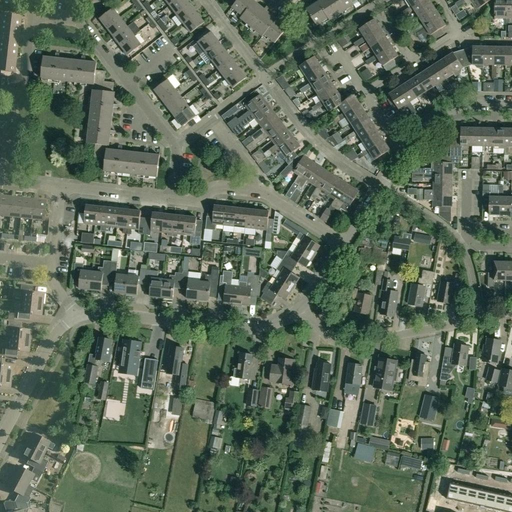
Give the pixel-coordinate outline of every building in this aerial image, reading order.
[(176,15),(190,4),(186,0),(176,0),(169,6),(176,15)] [(230,0),(234,3),(231,7),(242,16),(240,18),(262,37),(264,34),(274,43),(287,28),(286,27),(281,23),(281,22),(280,23),(266,11),(269,8),(266,6),(264,9),(252,0),(230,0)] [(312,5),(306,9),(316,25),(328,18),(329,20),(353,5),(352,3),(355,0),(319,0),(313,5),(312,4),(312,5)] [(407,0),(411,6),(406,9),(409,13),(414,10),(413,8),(425,0),(407,0)] [(434,7),(428,0),(425,0),(413,8),(414,10),(418,17),(434,7)] [(490,0),(469,0),(465,3),(468,6),(472,3),(476,10),(490,0)] [(498,19),(505,19),(505,0),(494,0),(494,19),(495,19),(495,23),(498,23),(498,19)] [(197,14),(190,4),(176,15),(183,24),(197,14)] [(440,16),(434,7),(418,17),(423,25),(418,28),(421,31),(426,28),(424,26),(440,16)] [(0,24),(20,27),(21,15),(15,15),(16,10),(2,8),(0,21),(0,24)] [(99,18),(106,28),(120,17),(113,8),(99,18)] [(204,23),(197,14),(183,24),(190,33),(204,23)] [(421,31),(416,34),(418,37),(423,33),(426,38),(446,26),(440,16),(424,26),(426,28),(421,31)] [(106,28),(114,37),(127,27),(120,17),(106,28)] [(374,19),(359,29),(364,37),(359,40),(361,44),(366,40),(365,38),(380,29),(374,19)] [(0,36),(19,38),(20,27),(0,24),(0,36)] [(114,37),(121,46),(134,36),(127,27),(114,37)] [(386,38),(380,29),(365,38),(366,40),(371,47),(386,38)] [(204,51),(218,41),(211,32),(197,42),(204,51)] [(19,38),(0,36),(0,47),(17,50),(19,38)] [(134,36),(121,46),(128,55),(141,45),(134,36)] [(371,47),(376,55),(365,62),(371,58),(373,62),(378,58),(377,57),(392,47),(386,38),(371,47)] [(225,51),(218,41),(204,51),(211,61),(225,51)] [(17,50),(0,47),(0,59),(16,61),(17,50)] [(398,56),(392,47),(377,57),(378,58),(383,66),(398,56)] [(472,47),(462,50),(467,67),(472,65),(472,47)] [(483,69),(483,65),(483,47),(472,47),(472,65),(474,65),(477,69),(483,69)] [(494,48),(483,47),(483,65),(492,66),(492,72),(496,72),(496,66),(494,66),(494,48)] [(496,66),(505,66),(505,48),(494,48),(494,66),(496,66)] [(467,67),(462,50),(453,53),(463,68),(467,67)] [(218,70),(232,60),(225,51),(211,61),(218,70)] [(453,53),(443,59),(453,74),(463,68),(453,53)] [(81,61),(59,58),(56,58),(43,56),(41,79),(93,85),(87,143),(95,144),(93,158),(105,159),(104,171),(156,177),(159,155),(148,154),(144,153),(121,151),(118,150),(106,149),(107,145),(108,145),(110,134),(110,130),(113,107),(113,104),(114,92),(112,92),(113,82),(104,81),(105,71),(96,70),(96,62),(84,61),(81,61)] [(295,72),(301,69),(305,76),(321,66),(315,57),(300,66),(299,65),(293,68),(295,72)] [(0,76),(7,77),(8,72),(15,73),(16,61),(0,59),(0,76)] [(444,80),(446,79),(453,74),(443,59),(434,65),(444,80)] [(239,69),(232,60),(218,70),(225,79),(239,69)] [(425,71),(435,86),(442,81),(446,87),(449,84),(446,79),(444,80),(434,65),(425,71)] [(327,75),(321,66),(305,76),(310,83),(305,87),(307,90),(312,87),(311,85),(327,75)] [(239,69),(225,79),(232,88),(246,78),(239,69)] [(425,71),(416,77),(426,92),(428,91),(435,86),(425,71)] [(332,84),(327,75),(311,85),(312,87),(317,94),(332,84)] [(424,93),(428,99),(431,96),(428,91),(426,92),(416,77),(407,83),(417,98),(424,93)] [(161,99),(175,89),(168,80),(154,90),(161,99)] [(417,98),(407,83),(398,89),(408,104),(410,103),(417,98)] [(317,94),(322,101),(316,105),(319,108),(324,105),(323,103),(338,94),(332,84),(317,94)] [(161,99),(168,109),(182,98),(175,89),(161,99)] [(399,110),(406,105),(410,110),(413,108),(410,103),(408,104),(398,89),(389,95),(399,110)] [(344,102),(338,94),(323,103),(324,105),(329,113),(339,106),(344,102)] [(236,117),(227,124),(231,130),(238,125),(266,103),(259,95),(245,106),(248,111),(238,119),(236,117)] [(354,95),(344,102),(339,106),(343,113),(345,114),(360,105),(354,95)] [(168,109),(175,118),(189,107),(182,98),(168,109)] [(298,98),(292,101),(297,107),(301,105),(302,104),(298,98)] [(238,125),(231,130),(237,137),(246,130),(244,127),(255,119),(258,123),(273,112),(266,103),(238,125)] [(343,113),(338,116),(341,119),(346,116),(351,123),(366,114),(360,105),(345,114),(343,113)] [(182,127),(196,117),(189,107),(175,118),(182,127)] [(250,137),(253,141),(280,120),(273,112),(258,123),(261,128),(250,137)] [(356,133),(372,123),(366,114),(351,123),(355,131),(350,134),(352,138),(358,134),(356,133)] [(268,136),(271,140),(286,128),(280,120),(253,141),(245,147),(249,152),(257,146),(256,145),(268,136)] [(377,132),(372,123),(356,133),(358,134),(362,142),(377,132)] [(266,158),(271,154),(293,137),(286,128),(271,140),(275,145),(264,154),(266,158)] [(460,146),(471,146),(471,128),(461,128),(460,146)] [(482,129),(471,128),(471,146),(482,146),(482,129)] [(482,146),(493,146),(493,129),(482,129),(482,146)] [(503,151),(504,129),(493,129),(493,146),(500,147),(500,151),(503,151)] [(508,147),(511,146),(511,129),(504,129),(503,151),(504,151),(503,155),(508,155),(508,147)] [(383,141),(377,132),(362,142),(367,149),(368,151),(383,141)] [(332,136),(325,140),(333,148),(338,145),(332,136)] [(288,165),(289,165),(297,156),(293,151),(300,146),(293,137),(271,154),(274,158),(281,153),(285,158),(283,159),(288,165)] [(367,149),(362,152),(364,156),(369,153),(374,160),(389,150),(383,141),(368,151),(367,149)] [(425,169),(424,174),(452,174),(452,163),(452,157),(455,157),(455,146),(450,146),(450,157),(440,157),(439,163),(434,163),(434,169),(425,169)] [(307,147),(297,156),(301,159),(303,156),(304,154),(306,155),(310,149),(307,147)] [(290,199),(298,185),(313,162),(303,156),(301,159),(297,156),(289,165),(294,170),(293,172),(298,175),(294,183),(285,196),(290,199)] [(307,181),(312,184),(322,168),(313,162),(298,185),(302,188),(307,181)] [(310,198),(314,201),(331,174),(322,168),(312,184),(317,187),(310,198)] [(422,179),(424,179),(433,179),(433,184),(452,185),(452,174),(424,174),(412,173),(412,181),(422,182),(422,179)] [(325,192),(330,196),(340,180),(331,174),(314,201),(318,203),(325,192)] [(320,218),(326,222),(332,212),(334,209),(349,185),(340,180),(330,196),(335,198),(328,210),(326,209),(320,218)] [(424,190),(424,195),(451,196),(452,185),(433,184),(433,190),(424,190)] [(301,190),(302,188),(298,185),(290,199),(289,200),(295,203),(302,193),(302,192),(303,191),(301,190)] [(334,209),(339,212),(340,209),(348,214),(351,209),(349,207),(359,191),(349,185),(334,209)] [(500,197),(498,197),(498,193),(489,193),(489,191),(482,191),(482,211),(489,211),(489,215),(500,215),(500,197)] [(500,215),(510,215),(511,197),(505,197),(505,193),(502,193),(503,191),(498,191),(498,197),(500,197),(500,215)] [(0,215),(10,216),(12,196),(0,195),(0,198),(0,215)] [(451,196),(424,195),(424,200),(433,201),(433,207),(439,207),(439,213),(451,213),(451,207),(451,196)] [(21,218),(23,198),(12,196),(10,216),(21,218)] [(32,219),(35,199),(23,198),(21,218),(32,219)] [(35,199),(32,219),(44,220),(46,200),(35,199)] [(95,225),(97,206),(86,205),(84,224),(95,225)] [(226,207),(214,205),(213,217),(207,217),(205,230),(215,231),(216,224),(224,225),(226,207)] [(106,232),(106,229),(108,207),(97,206),(95,225),(101,225),(101,231),(106,232)] [(398,206),(395,211),(402,215),(405,211),(398,206)] [(109,226),(116,227),(118,209),(108,207),(106,229),(108,229),(109,226)] [(224,225),(234,226),(236,208),(226,207),(224,225)] [(245,227),(247,209),(236,208),(234,226),(245,227)] [(127,234),(127,228),(129,210),(118,209),(116,227),(124,228),(123,234),(127,234)] [(245,227),(256,229),(258,210),(247,209),(245,227)] [(140,211),(129,210),(127,228),(127,234),(131,235),(132,230),(138,231),(138,234),(144,235),(146,218),(140,218),(140,211)] [(258,210),(256,229),(267,230),(269,211),(258,210)] [(332,212),(326,222),(331,226),(338,215),(332,212)] [(152,219),(146,218),(144,235),(150,235),(151,231),(162,232),(164,214),(153,213),(152,219)] [(172,237),(174,215),(164,214),(162,232),(167,233),(167,236),(172,237)] [(178,234),(183,235),(185,216),(174,215),(172,237),(177,237),(178,234)] [(190,243),(199,244),(201,231),(195,230),(196,217),(185,216),(183,235),(191,235),(190,243)] [(297,236),(296,237),(301,241),(297,247),(312,256),(319,245),(306,237),(308,233),(298,227),(294,233),(297,236)] [(81,242),(93,244),(94,239),(94,234),(82,233),(81,242)] [(422,243),(424,235),(416,233),(414,241),(422,243)] [(402,239),(394,238),(392,250),(409,252),(412,236),(403,235),(402,239)] [(151,246),(160,248),(161,241),(152,239),(151,246)] [(132,246),(123,245),(122,253),(132,254),(132,246)] [(282,260),(294,268),(298,262),(305,267),(312,256),(297,247),(294,253),(288,250),(282,260)] [(359,258),(385,262),(387,253),(361,248),(359,258)] [(281,272),(276,279),(291,289),(299,277),(291,273),(294,268),(282,260),(276,269),(281,272)] [(90,290),(101,291),(103,270),(110,271),(111,262),(104,261),(103,267),(98,267),(98,272),(92,271),(90,290)] [(494,281),(505,281),(505,262),(494,262),(494,273),(488,273),(488,287),(494,287),(494,281)] [(79,289),(90,290),(92,271),(91,271),(91,269),(83,268),(83,264),(75,263),(74,273),(80,274),(79,289)] [(150,296),(161,298),(163,279),(157,279),(158,271),(147,270),(147,269),(146,269),(146,275),(145,280),(151,280),(150,296)] [(211,275),(205,275),(204,282),(200,282),(198,300),(208,301),(210,285),(217,286),(219,270),(211,269),(211,275)] [(384,270),(377,269),(375,286),(381,287),(384,270)] [(408,304),(421,306),(426,284),(432,285),(434,273),(423,271),(421,282),(418,282),(418,286),(411,284),(408,304)] [(380,314),(393,316),(398,292),(391,291),(393,281),(387,280),(388,272),(384,272),(381,291),(384,291),(380,314)] [(181,279),(182,277),(182,274),(175,273),(175,276),(170,276),(170,280),(163,279),(161,298),(172,299),(175,279),(181,279)] [(114,293),(126,294),(128,275),(116,274),(114,293)] [(128,275),(126,294),(137,295),(139,276),(128,275)] [(239,282),(239,287),(237,304),(249,306),(250,297),(256,297),(259,276),(247,275),(247,283),(239,282)] [(232,280),(220,278),(218,293),(225,294),(223,303),(237,304),(239,287),(231,286),(232,280)] [(268,282),(261,292),(274,300),(277,294),(285,299),(291,289),(276,279),(273,285),(268,282)] [(198,300),(200,282),(189,280),(186,299),(198,300)] [(459,292),(461,281),(454,280),(453,284),(440,282),(437,302),(450,304),(452,291),(459,292)] [(24,292),(23,303),(42,305),(44,293),(32,292),(33,286),(21,285),(20,291),(24,292)] [(350,298),(355,299),(355,298),(357,298),(353,312),(367,315),(371,296),(356,292),(357,290),(352,288),(350,298)] [(503,297),(484,301),(486,307),(504,304),(503,297)] [(18,312),(17,318),(29,320),(30,314),(41,315),(42,305),(23,303),(22,312),(18,312)] [(12,329),(10,340),(30,342),(31,330),(20,329),(20,323),(8,322),(8,328),(12,329)] [(111,348),(110,348),(111,340),(106,339),(105,338),(102,337),(101,339),(99,338),(96,353),(97,354),(96,360),(108,362),(109,356),(110,356),(111,348)] [(501,341),(487,339),(486,346),(484,346),(483,351),(484,352),(482,361),(497,364),(501,341)] [(5,348),(5,355),(16,356),(17,350),(29,352),(30,342),(10,340),(9,349),(5,348)] [(119,366),(137,369),(138,364),(137,364),(138,360),(139,360),(139,354),(140,343),(123,341),(122,348),(121,348),(121,352),(119,366)] [(465,366),(468,347),(454,345),(451,364),(465,366)] [(167,373),(177,375),(175,389),(184,390),(187,365),(181,364),(183,349),(170,347),(168,363),(167,373)] [(233,377),(249,380),(252,355),(240,353),(237,369),(234,369),(233,377)] [(418,386),(427,387),(431,362),(426,362),(427,356),(417,354),(416,360),(412,359),(409,380),(419,382),(418,386)] [(390,360),(390,358),(379,356),(373,388),(391,391),(393,381),(395,381),(398,369),(395,369),(397,361),(390,360)] [(441,373),(440,380),(440,386),(445,386),(446,381),(452,377),(449,374),(447,374),(450,357),(443,356),(441,373)] [(0,376),(11,378),(13,366),(1,365),(2,359),(0,358),(0,376)] [(278,367),(272,366),(270,382),(291,384),(293,368),(291,368),(292,360),(279,359),(278,367)] [(316,369),(314,369),(312,391),(327,393),(330,364),(317,362),(316,369)] [(362,366),(348,364),(344,393),(358,395),(362,366)] [(98,367),(89,366),(86,384),(94,385),(98,367)] [(500,372),(489,369),(485,382),(497,385),(500,372)] [(154,390),(156,372),(144,370),(141,389),(154,390)] [(511,371),(502,370),(500,381),(499,387),(511,389),(511,371)] [(0,386),(10,387),(11,378),(0,376),(0,386)] [(101,382),(97,399),(105,401),(109,383),(101,382)] [(273,389),(263,388),(261,409),(271,410),(273,389)] [(255,407),(258,391),(249,389),(246,406),(255,407)] [(286,399),(284,410),(296,412),(299,394),(290,393),(289,400),(286,399)] [(440,399),(425,395),(419,418),(434,421),(440,399)] [(205,420),(205,423),(211,424),(215,403),(196,399),(192,417),(205,420)] [(376,406),(364,404),(361,424),(372,426),(376,406)] [(299,406),(295,425),(296,425),(307,427),(308,428),(312,409),(299,406)] [(511,413),(511,410),(501,408),(499,417),(511,420),(511,413)] [(330,410),(326,426),(340,429),(343,413),(330,410)] [(224,413),(216,411),(214,420),(221,422),(222,416),(224,416),(224,413)] [(493,420),(492,427),(501,428),(502,421),(493,420)] [(305,440),(307,427),(296,425),(294,438),(305,440)] [(31,433),(25,444),(44,454),(47,448),(52,450),(54,445),(31,433)] [(372,433),(371,440),(391,443),(392,436),(372,433)] [(329,437),(325,457),(331,459),(335,438),(329,437)] [(218,440),(211,438),(209,448),(216,450),(218,440)] [(433,439),(424,439),(424,449),(434,449),(433,439)] [(360,441),(358,456),(375,458),(377,443),(360,441)] [(23,448),(24,449),(21,455),(36,462),(33,468),(42,472),(45,467),(40,464),(43,459),(42,459),(44,454),(25,444),(23,448)] [(422,461),(403,456),(400,466),(420,471),(422,461)] [(31,480),(34,475),(39,478),(42,472),(33,468),(31,473),(15,465),(13,471),(12,470),(9,476),(27,486),(30,480),(31,480)] [(28,503),(31,498),(24,494),(26,491),(25,491),(27,486),(9,476),(7,480),(7,481),(5,486),(18,493),(14,502),(15,502),(26,503),(28,503)] [(450,483),(446,499),(456,502),(460,485),(450,483)] [(460,485),(456,502),(466,504),(469,488),(460,485)] [(469,488),(466,504),(475,506),(479,490),(469,488)] [(479,490),(475,506),(485,508),(488,492),(479,490)] [(488,492),(485,508),(494,510),(498,494),(488,492)] [(498,494),(494,510),(501,511),(503,511),(507,496),(498,494)] [(511,511),(511,497),(507,496),(503,511),(511,511)] [(23,511),(23,510),(28,508),(26,503),(15,502),(18,511),(16,511),(23,511)]
